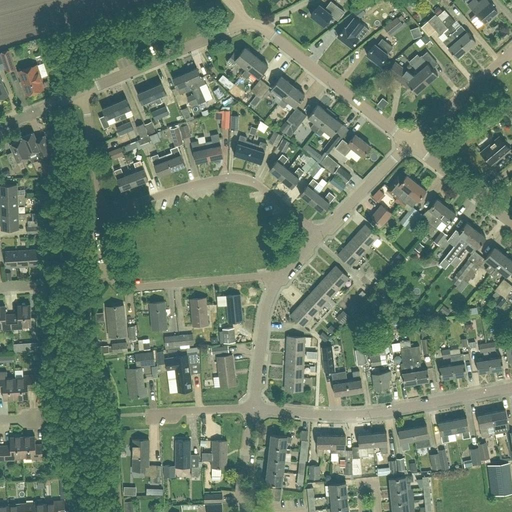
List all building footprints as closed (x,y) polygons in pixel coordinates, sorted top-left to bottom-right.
[(489,2),(487,0),(481,0),(479,2),(477,0),(472,0),(468,4),(476,13),(470,18),(478,27),(484,22),(484,23),(498,11),(489,2)] [(344,11),(331,1),(325,9),(318,4),(310,14),(324,25),(332,14),(337,19),(344,11)] [(344,19),(348,24),(356,18),(357,19),(365,13),(363,10),(370,5),(367,1),(344,19)] [(437,16),(466,49),(476,41),(467,31),(466,32),(461,25),(456,29),(451,24),(454,21),(444,10),(437,16)] [(404,18),(400,14),(383,27),(389,35),(403,24),(400,21),(404,18)] [(434,27),(440,34),(443,32),(447,37),(443,41),(448,47),(457,57),(466,49),(437,16),(430,22),(434,27)] [(355,30),(349,24),(346,28),(344,27),(337,36),(351,47),(358,38),(353,33),(355,30)] [(393,47),(382,39),(377,45),(375,44),(366,54),(379,64),(388,54),(387,54),(393,47)] [(242,74),(256,56),(245,47),(239,55),(235,52),(227,61),(233,65),(236,61),(241,64),(240,66),(245,70),(242,74)] [(14,69),(8,50),(0,52),(0,54),(5,72),(14,69)] [(414,66),(416,69),(428,83),(438,74),(431,66),(435,62),(429,54),(424,59),(423,58),(414,66)] [(256,56),(242,74),(247,78),(251,73),(258,78),(268,65),(256,56)] [(396,75),(406,82),(407,82),(417,93),(428,83),(416,69),(410,74),(412,76),(410,78),(404,73),(406,71),(394,61),(388,69),(396,75)] [(41,78),(37,64),(18,71),(26,94),(43,89),(40,78),(41,78)] [(196,68),(185,73),(191,89),(196,86),(205,83),(203,77),(201,78),(196,68)] [(185,91),(191,89),(185,73),(173,78),(177,88),(183,86),(185,91)] [(234,84),(222,75),(218,80),(229,89),(234,84)] [(278,104),(292,85),(281,76),(271,89),(272,89),(269,92),(275,96),(273,100),(278,104)] [(250,91),(255,95),(265,83),(260,79),(250,91)] [(161,83),(149,88),(155,102),(156,104),(160,103),(157,97),(166,93),(161,83)] [(265,83),(255,95),(260,98),(269,87),(265,83)] [(303,94),(292,85),(278,104),(283,107),(287,102),(294,107),(303,94)] [(155,102),(149,88),(137,93),(142,104),(149,101),(150,104),(155,102)] [(193,94),(186,97),(190,105),(196,102),(193,94)] [(114,103),(120,118),(121,119),(126,117),(123,111),(130,108),(126,98),(114,103)] [(115,120),(120,118),(114,103),(101,108),(104,115),(99,117),(104,128),(109,126),(106,119),(113,116),(115,120)] [(315,132),(328,114),(317,104),(311,111),(312,112),(307,117),(313,122),(309,127),(315,132)] [(161,117),(168,114),(165,107),(158,109),(161,117)] [(190,116),(187,107),(181,110),(186,122),(194,119),(192,115),(190,116)] [(229,107),(222,107),(219,110),(214,112),(214,119),(221,119),(221,127),(228,127),(229,107)] [(292,123),(301,111),(296,108),(279,129),(284,133),(292,123)] [(161,117),(158,109),(151,112),(154,120),(161,117)] [(306,116),(301,111),(292,123),(297,127),(306,116)] [(328,114),(315,132),(320,136),(324,130),(330,135),(335,129),(335,130),(341,123),(328,114)] [(238,115),(231,115),(230,129),(238,129),(238,115)] [(133,129),(130,121),(122,125),(126,132),(133,129)] [(155,131),(151,122),(145,124),(149,134),(155,131)] [(147,134),(142,123),(135,126),(140,137),(147,134)] [(191,135),(187,124),(179,126),(183,138),(191,135)] [(122,125),(115,128),(118,135),(126,132),(122,125)] [(183,144),(178,127),(169,130),(174,146),(183,144)] [(282,135),(274,131),(268,141),(276,146),(282,135)] [(33,132),(21,137),(29,156),(29,154),(36,151),(39,159),(52,153),(46,139),(37,142),(33,132)] [(340,137),(335,132),(323,148),(328,152),(340,137)] [(206,142),(210,160),(223,156),(220,145),(217,134),(210,135),(212,141),(206,142)] [(370,146),(355,134),(349,142),(344,137),(334,149),(344,156),(351,147),(362,156),(370,146)] [(247,159),(253,143),(246,140),(247,137),(240,135),(234,154),(247,159)] [(152,145),(148,136),(138,140),(142,149),(152,145)] [(509,148),(499,136),(481,152),(491,164),(509,148)] [(21,159),(29,156),(21,137),(21,139),(10,144),(14,155),(8,157),(14,172),(25,167),(21,159)] [(291,142),(283,138),(277,148),(285,152),(291,142)] [(210,160),(206,142),(199,144),(198,141),(192,143),(194,151),(193,151),(196,163),(210,160)] [(259,145),(253,143),(247,159),(261,163),(265,151),(264,151),(267,143),(260,141),(259,145)] [(166,154),(172,170),(185,165),(181,154),(180,154),(177,147),(171,149),(172,152),(166,154)] [(122,155),(119,148),(107,152),(110,160),(122,155)] [(320,153),(315,160),(311,156),(302,168),(309,173),(318,162),(319,163),(325,157),(320,153)] [(158,176),(172,170),(166,154),(159,157),(158,154),(152,156),(155,164),(154,165),(158,176)] [(280,179),(288,169),(282,165),(287,158),(282,154),(277,160),(269,170),(280,179)] [(137,171),(130,174),(135,185),(148,180),(144,168),(143,169),(140,161),(134,163),(137,171)] [(335,170),(324,161),(322,163),(332,173),(333,172),(345,183),(351,177),(338,166),(335,170)] [(324,168),(317,163),(309,174),(316,179),(324,168)] [(288,169),(280,179),(292,188),(299,179),(298,178),(304,171),(298,167),(293,173),(288,169)] [(135,185),(130,174),(124,176),(121,168),(114,170),(117,178),(121,190),(135,185)] [(344,184),(330,171),(326,175),(331,180),(329,182),(335,187),(333,189),(337,192),(339,190),(344,184)] [(399,204),(416,182),(407,175),(402,180),(397,177),(389,188),(399,196),(395,200),(399,204)] [(311,203),(318,194),(313,190),(318,183),(313,179),(308,185),(307,185),(300,194),(311,203)] [(416,182),(399,204),(403,207),(404,206),(409,210),(405,215),(410,219),(417,211),(412,207),(417,200),(425,189),(416,182)] [(0,194),(0,200),(25,199),(25,194),(17,194),(17,184),(0,185),(0,194)] [(324,198),(318,194),(311,203),(322,213),(329,204),(329,203),(334,196),(329,192),(324,198)] [(30,207),(38,207),(38,198),(30,198),(30,207)] [(427,231),(446,206),(436,198),(429,209),(434,213),(422,227),(427,231)] [(25,199),(0,200),(1,215),(26,214),(26,213),(18,214),(18,204),(25,204),(25,199)] [(391,213),(381,205),(371,218),(373,219),(370,223),(377,229),(380,225),(381,226),(391,213)] [(455,213),(446,206),(427,231),(430,234),(442,219),(447,223),(455,213)] [(423,216),(417,211),(411,220),(417,224),(423,216)] [(26,214),(1,215),(2,229),(19,229),(19,219),(26,219),(26,214)] [(451,252),(455,255),(476,229),(467,222),(459,232),(463,236),(451,252)] [(38,233),(38,225),(26,226),(27,234),(38,233)] [(365,225),(356,235),(369,247),(378,237),(365,225)] [(476,229),(455,255),(460,258),(467,249),(471,253),(476,246),(477,247),(485,236),(476,229)] [(447,235),(441,230),(433,241),(439,245),(447,235)] [(360,256),(369,247),(356,235),(347,244),(360,256)] [(350,266),(360,256),(347,244),(338,254),(350,266)] [(491,273),(505,255),(495,247),(494,247),(484,259),(490,263),(485,269),(491,273)] [(39,249),(28,250),(29,265),(40,265),(39,249)] [(17,266),(17,250),(6,251),(6,267),(17,266)] [(17,250),(17,266),(29,265),(28,250),(17,250)] [(462,278),(480,255),(474,250),(451,281),(456,285),(462,278)] [(398,254),(393,259),(399,264),(403,259),(398,254)] [(484,258),(480,255),(462,278),(467,282),(484,258)] [(511,260),(505,255),(491,273),(496,278),(500,272),(506,276),(511,267),(511,260)] [(326,276),(339,287),(348,277),(335,266),(326,276)] [(317,286),(330,297),(339,287),(326,276),(317,286)] [(496,298),(497,298),(509,283),(503,279),(494,291),(498,293),(495,296),(493,295),(489,300),(493,302),(496,298)] [(511,287),(511,285),(509,283),(497,298),(501,302),(511,287)] [(321,307),(330,297),(317,286),(308,296),(321,307)] [(242,321),(240,295),(225,296),(228,323),(221,323),(223,343),(235,342),(233,328),(232,328),(231,322),(242,321)] [(299,306),(312,317),(321,307),(308,296),(299,306)] [(208,325),(205,298),(191,299),(193,326),(208,325)] [(167,328),(165,301),(150,303),(152,329),(167,328)] [(18,313),(12,314),(12,328),(19,328),(19,326),(31,325),(30,304),(17,305),(18,313)] [(6,329),(12,328),(12,314),(5,314),(5,305),(0,305),(0,326),(6,326),(6,329)] [(126,335),(124,306),(107,307),(109,337),(126,335)] [(312,317),(299,306),(290,315),(303,327),(312,317)] [(343,316),(338,319),(343,325),(347,321),(343,316)] [(330,325),(326,329),(331,334),(335,330),(330,325)] [(431,352),(427,328),(421,329),(423,339),(420,339),(423,353),(431,352)] [(324,333),(320,338),(324,342),(328,337),(324,333)] [(179,335),(180,346),(193,345),(192,334),(179,335)] [(179,346),(180,346),(179,335),(165,336),(166,349),(180,348),(179,346)] [(287,336),(286,349),(304,350),(305,337),(287,336)] [(477,352),(475,340),(469,341),(471,353),(477,352)] [(488,351),(495,350),(493,341),(486,343),(488,351)] [(34,342),(13,344),(13,352),(35,351),(34,342)] [(491,370),(489,358),(488,351),(486,343),(479,344),(480,352),(483,352),(484,359),(476,360),(478,372),(491,370)] [(228,352),(227,345),(210,347),(211,354),(228,352)] [(331,346),(321,347),(324,371),(334,370),(331,346)] [(412,359),(416,382),(428,380),(427,368),(421,369),(420,362),(421,361),(419,346),(403,349),(404,355),(412,354),(413,359),(412,359)] [(364,362),(362,348),(354,349),(355,353),(357,353),(358,363),(364,362)] [(381,365),(378,348),(369,349),(371,366),(381,365)] [(286,363),(303,364),(304,350),(286,349),(286,363)] [(449,357),(448,349),(441,350),(442,358),(449,357)] [(155,363),(153,352),(135,354),(137,366),(137,367),(127,369),(130,398),(147,396),(146,387),(143,387),(141,365),(155,363)] [(198,362),(197,352),(189,353),(190,354),(173,357),(166,358),(167,369),(175,368),(178,392),(192,390),(189,364),(198,362)] [(450,355),(451,365),(451,364),(453,376),(466,374),(463,353),(450,355)] [(236,384),(232,354),(217,356),(220,386),(236,384)] [(491,370),(503,368),(501,356),(489,358),(491,370)] [(402,372),(404,384),(416,382),(412,359),(406,360),(407,363),(401,364),(402,372)] [(285,376),(303,377),(303,364),(286,363),(285,376)] [(441,378),(453,376),(451,364),(451,365),(439,366),(441,378)] [(353,380),(347,381),(349,393),(362,391),(361,378),(360,379),(359,370),(352,371),(353,380)] [(0,390),(3,390),(4,399),(16,399),(15,378),(7,378),(7,371),(0,371),(0,390)] [(390,379),(389,371),(372,374),(375,389),(389,387),(387,379),(390,379)] [(338,374),(332,375),(333,383),(332,383),(334,395),(349,393),(347,381),(345,373),(338,374)] [(27,377),(15,378),(16,399),(28,398),(28,389),(34,389),(34,374),(26,375),(27,377)] [(303,377),(285,376),(284,390),(302,391),(303,377)] [(505,409),(491,412),(493,423),(500,422),(502,431),(509,429),(507,421),(505,409)] [(487,425),(493,423),(491,412),(477,414),(481,435),(488,433),(487,425)] [(466,417),(452,419),(454,431),(461,430),(462,438),(469,436),(467,428),(468,428),(466,417)] [(447,432),(454,431),(452,419),(438,422),(440,433),(441,433),(442,442),(449,440),(447,432)] [(412,427),(414,439),(416,447),(429,445),(428,436),(426,424),(412,427)] [(408,440),(414,439),(412,427),(398,430),(400,442),(401,442),(403,450),(409,449),(408,440)] [(386,431),(372,433),(373,445),(380,444),(380,452),(387,452),(387,443),(386,431)] [(366,445),(373,445),(372,433),(357,434),(358,446),(353,447),(354,465),(366,464),(365,457),(360,458),(359,454),(367,454),(366,445)] [(270,446),(286,448),(287,436),(271,434),(270,446)] [(331,443),(331,435),(316,434),(316,447),(317,447),(317,455),(323,455),(323,447),(330,447),(330,452),(331,453),(331,443)] [(22,436),(23,456),(35,456),(35,458),(42,458),(41,444),(35,444),(35,435),(22,436)] [(331,453),(337,453),(337,456),(345,456),(345,435),(331,435),(331,443),(331,453)] [(4,445),(5,460),(11,459),(11,457),(23,456),(22,436),(10,436),(10,445),(4,445)] [(145,465),(144,475),(145,475),(145,481),(150,481),(150,482),(151,482),(151,486),(159,486),(160,465),(148,465),(149,439),(134,439),(133,465),(145,465)] [(190,440),(176,440),(176,467),(190,467),(192,467),(192,482),(195,482),(195,479),(198,479),(198,467),(201,467),(201,461),(198,461),(198,455),(190,455),(190,440)] [(227,441),(212,440),(212,476),(221,476),(221,467),(227,468),(227,441)] [(478,447),(481,463),(489,462),(486,442),(478,443),(479,447),(478,447)] [(285,460),(286,448),(270,446),(268,458),(285,460)] [(481,463),(478,447),(470,448),(472,465),(481,463)] [(439,452),(438,453),(441,467),(442,469),(448,468),(445,449),(439,450),(439,452)] [(441,467),(438,453),(430,454),(433,472),(440,471),(440,467),(441,467)] [(405,470),(403,457),(396,458),(398,474),(407,472),(407,469),(405,470)] [(267,470),(283,472),(285,460),(268,458),(267,470)] [(397,474),(396,460),(388,461),(389,466),(390,473),(390,475),(397,474)] [(511,492),(511,479),(510,462),(487,465),(491,495),(511,492)] [(320,465),(309,465),(309,477),(319,478),(320,465)] [(389,466),(376,467),(377,475),(390,473),(389,466)] [(282,484),(283,472),(267,470),(266,483),(282,484)] [(431,476),(430,471),(425,471),(426,476),(422,477),(423,486),(429,486),(428,476),(431,476)] [(407,488),(412,487),(411,481),(407,482),(406,476),(390,477),(391,489),(407,488)] [(330,483),(331,495),(348,494),(347,482),(330,483)] [(203,499),(202,488),(193,488),(194,499),(203,499)] [(275,488),(269,488),(268,499),(274,500),(280,500),(281,489),(275,488)] [(408,500),(407,488),(391,489),(392,501),(408,500)] [(222,502),(222,493),(203,494),(204,502),(222,502)] [(349,506),(348,494),(331,495),(331,496),(326,496),(327,502),(332,501),(332,507),(349,506)] [(59,497),(59,500),(57,500),(57,503),(45,503),(45,511),(64,511),(64,497),(59,497)] [(393,511),(408,511),(410,511),(408,500),(392,501),(393,511)] [(8,505),(8,511),(27,511),(27,502),(20,502),(20,505),(8,505)] [(27,502),(27,511),(45,511),(45,503),(33,504),(33,502),(27,502)] [(220,511),(220,503),(206,504),(206,511),(220,511)]
